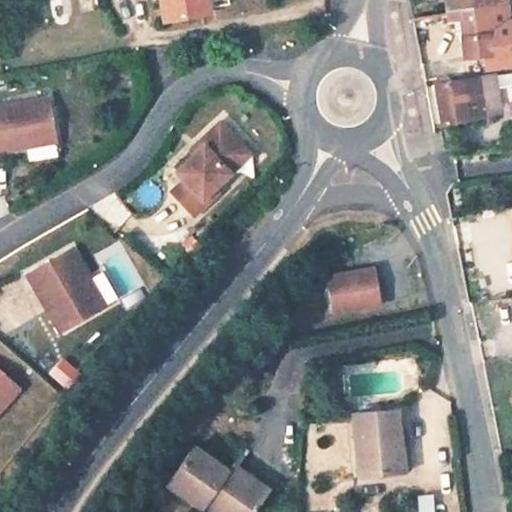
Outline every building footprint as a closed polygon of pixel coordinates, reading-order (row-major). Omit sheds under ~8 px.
[(160,0),(164,20),(201,14),(198,0),(160,0)] [(198,0),(201,14),(209,12),(206,0),(198,0)] [(445,0),(447,11),(486,5),(485,0),(445,0)] [(485,0),(486,5),(447,11),(448,22),(452,22),(459,20),(462,35),(464,55),(490,51),(489,28),(508,26),(510,32),(511,31),(511,17),(509,18),(506,0),(485,0)] [(454,36),(462,35),(459,20),(452,22),(454,36)] [(440,124),(499,114),(492,76),(434,85),(440,124)] [(47,99),(0,107),(0,151),(55,141),(47,99)] [(187,182),(175,195),(198,217),(211,203),(207,199),(217,188),(231,172),(222,164),(240,144),(218,123),(199,144),(203,147),(195,156),(179,174),(187,182)] [(199,144),(191,152),(195,156),(203,147),(199,144)] [(250,152),(240,144),(222,164),(231,172),(250,152)] [(217,188),(207,199),(211,203),(222,191),(217,188)] [(71,246),(26,272),(35,287),(40,284),(48,299),(46,306),(60,329),(104,303),(71,246)] [(331,311),(379,303),(373,268),(326,277),(331,311)] [(40,284),(35,287),(46,306),(48,299),(40,284)] [(0,368),(0,417),(25,390),(0,368)] [(346,405),(329,407),(331,424),(348,422),(346,405)] [(401,469),(395,411),(354,415),(359,474),(401,469)] [(211,511),(251,511),(263,496),(228,471),(193,447),(167,484),(201,508),(202,506),(211,511)] [(232,464),(228,471),(263,496),(268,489),(232,464)] [(430,511),(429,493),(413,494),(413,511),(430,511)]
